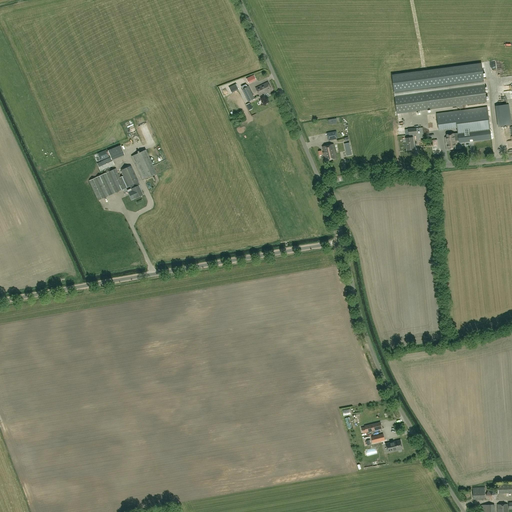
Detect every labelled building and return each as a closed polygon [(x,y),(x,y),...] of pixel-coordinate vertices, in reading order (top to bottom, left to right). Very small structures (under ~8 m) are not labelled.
[(481,63),(392,75),(394,92),(484,80),(481,63)] [(249,84),(256,80),(254,75),(246,79),(249,84)] [(268,93),(272,91),(268,82),(256,88),(260,96),(267,92),(268,93)] [(249,87),(248,87),(246,84),(241,86),(243,90),(242,90),(247,102),(254,98),(249,87)] [(485,85),(394,97),(397,114),(487,102),(485,85)] [(509,104),(507,105),(495,106),(498,127),(511,125),(509,104)] [(459,141),(459,143),(493,138),(492,128),(490,129),(487,106),(436,113),(438,130),(457,128),(458,133),(446,135),(446,137),(445,137),(446,150),(457,148),(457,143),(457,141),(459,141)] [(134,146),(139,144),(131,123),(126,125),(129,135),(130,135),(134,146)] [(140,129),(146,144),(152,142),(146,127),(140,129)] [(328,140),(337,138),(336,131),(327,133),(328,140)] [(413,138),(406,138),(407,150),(414,150),(413,138)] [(325,161),(336,159),(333,144),(322,146),(325,161)] [(109,155),(110,157),(97,163),(100,171),(114,165),(112,160),(124,155),(120,145),(107,150),(108,151),(106,152),(106,150),(97,153),(100,161),(109,157),(108,155),(109,155)] [(146,150),(131,157),(142,180),(157,173),(146,150)] [(130,186),(131,189),(127,190),(131,199),(134,197),(135,198),(142,194),(138,186),(140,185),(131,165),(121,170),(123,176),(120,177),(116,168),(89,181),(98,200),(129,186),(130,186)] [(350,423),(353,423),(352,417),(345,418),(346,427),(350,427),(350,423)] [(380,422),(365,426),(365,427),(362,428),(363,433),(382,428),(380,422)] [(373,437),(376,447),(384,444),(380,435),(373,437)] [(386,444),(388,452),(402,448),(400,440),(386,444)] [(498,493),(511,492),(511,482),(498,483),(498,493)] [(485,499),(485,487),(473,488),(473,499),(485,499)]
